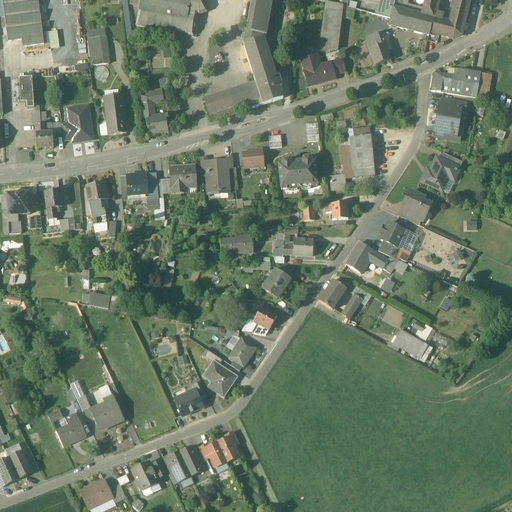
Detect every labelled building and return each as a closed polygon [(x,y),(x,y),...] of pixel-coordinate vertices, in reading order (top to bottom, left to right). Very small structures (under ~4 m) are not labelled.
[(37,0),(2,0),(9,42),(23,40),(43,37),(37,0)] [(131,0),(131,6),(139,8),(140,0),(191,0),(188,21),(196,23),(197,16),(200,16),(207,13),(201,0),(131,0)] [(191,0),(140,0),(139,8),(138,13),(188,22),(188,21),(191,0)] [(256,0),(257,0),(256,0),(251,0),(246,32),(245,32),(242,45),(244,46),(262,40),(263,36),(266,37),(272,0),(256,0)] [(349,0),(348,8),(355,10),(368,13),(376,16),(380,0),(349,0)] [(426,0),(422,15),(422,16),(434,19),(438,0),(426,0)] [(464,26),(470,0),(455,0),(456,0),(450,23),(464,26)] [(343,7),(326,3),(321,53),(337,52),(341,19),(343,7)] [(355,10),(348,8),(345,20),(353,22),(355,10)] [(422,15),(394,8),(392,19),(392,20),(390,27),(429,37),(430,33),(434,19),(422,16),(422,15)] [(188,22),(138,13),(135,27),(193,37),(196,23),(188,21),(188,22)] [(376,16),(368,13),(367,25),(367,39),(374,36),(383,35),(383,36),(388,35),(390,27),(392,20),(392,19),(376,16)] [(450,23),(434,19),(430,33),(454,39),(461,36),(464,26),(450,23)] [(45,44),(51,43),(51,48),(59,48),(58,31),(44,32),(45,44)] [(105,31),(88,34),(92,66),(109,64),(105,31)] [(383,35),(374,36),(367,39),(370,50),(375,67),(391,61),(383,36),(383,35)] [(43,37),(23,40),(24,48),(44,45),(43,37)] [(262,40),(244,46),(256,84),(263,106),(283,100),(279,87),(282,86),(279,76),(275,77),(264,40),(262,40)] [(317,56),(301,61),(309,88),(335,80),(334,76),(331,64),(320,67),(317,56)] [(342,60),(331,64),(334,76),(346,73),(342,60)] [(481,74),(459,70),(458,77),(435,74),(432,92),(442,93),(450,95),(477,99),(481,74)] [(32,78),(19,79),(21,104),(27,104),(27,110),(34,109),(32,78)] [(256,84),(205,100),(210,116),(252,103),(254,109),(263,106),(256,84)] [(161,86),(143,89),(144,94),(142,95),(143,100),(150,99),(151,104),(163,102),(163,99),(161,87),(161,86)] [(117,89),(92,92),(93,100),(104,99),(104,98),(118,96),(117,89)] [(118,96),(104,98),(104,99),(106,122),(124,120),(122,96),(118,96)] [(151,104),(150,99),(143,100),(146,120),(154,119),(151,104)] [(466,105),(443,100),(441,106),(462,110),(461,111),(465,111),(466,105)] [(441,106),(440,106),(437,119),(459,123),(461,111),(462,110),(441,106)] [(47,121),(46,112),(40,112),(40,107),(34,107),(35,121),(47,121)] [(69,116),(70,124),(72,142),(72,144),(93,141),(88,107),(75,109),(76,115),(69,116)] [(154,119),(146,120),(149,137),(168,134),(165,117),(154,119)] [(459,123),(437,119),(435,133),(437,133),(457,137),(457,135),(459,123)] [(124,120),(106,122),(108,136),(126,134),(124,120)] [(63,143),(72,142),(70,124),(61,125),(63,143)] [(318,124),(305,125),(307,144),(320,142),(318,124)] [(46,125),(35,125),(36,135),(46,134),(46,125)] [(349,138),(371,135),(370,127),(348,130),(349,138)] [(457,137),(437,133),(436,139),(459,143),(461,136),(457,135),(457,137)] [(46,134),(36,135),(37,150),(54,149),(53,142),(56,141),(56,135),(53,135),(53,134),(46,134)] [(281,136),(269,137),(270,149),(282,148),(281,136)] [(370,136),(349,139),(350,143),(353,171),(363,170),(374,168),(370,136)] [(350,143),(340,144),(344,176),(345,180),(364,178),(363,170),(353,171),(350,143)] [(253,153),(242,154),(244,170),(264,168),(262,150),(253,151),(253,153)] [(462,164),(442,155),(440,161),(459,170),(462,164)] [(232,157),(225,158),(226,163),(227,170),(228,170),(234,169),(232,157)] [(310,159),(303,159),(302,162),(291,163),(289,161),(283,161),(282,164),(279,164),(281,190),(317,187),(314,161),(311,161),(310,159)] [(207,160),(200,160),(202,178),(208,177),(207,164),(208,164),(207,160)] [(440,161),(437,160),(429,177),(425,176),(422,184),(441,193),(447,178),(454,181),(459,170),(440,161)] [(208,164),(207,164),(208,177),(209,195),(221,194),(222,190),(229,189),(228,170),(227,170),(226,163),(208,164)] [(195,167),(170,169),(171,180),(172,194),(172,195),(189,194),(189,189),(196,188),(195,167)] [(374,168),(363,170),(364,178),(375,177),(374,168)] [(136,176),(127,177),(128,188),(128,197),(129,197),(148,196),(148,200),(158,199),(156,175),(146,175),(146,177),(136,177),(136,176)] [(344,176),(330,177),(332,192),(346,191),(345,180),(344,176)] [(171,180),(162,181),(163,194),(172,194),(171,180)] [(105,184),(86,187),(90,204),(98,202),(109,200),(107,192),(106,192),(105,184)] [(128,188),(121,188),(122,202),(130,202),(129,197),(128,197),(128,188)] [(60,191),(45,193),(47,210),(56,209),(62,208),(60,191)] [(425,199),(411,193),(404,208),(402,209),(401,211),(412,216),(411,217),(421,221),(421,222),(426,212),(428,213),(431,206),(423,202),(425,199)] [(29,195),(7,196),(7,202),(4,203),(4,210),(7,210),(8,217),(16,217),(30,216),(29,195)] [(90,204),(94,226),(107,223),(105,210),(100,211),(98,202),(90,204)] [(347,204),(326,206),(327,215),(332,214),(333,221),(348,220),(347,204)] [(313,208),(303,209),(304,223),(314,222),(313,208)] [(56,209),(47,210),(49,221),(57,220),(56,209)] [(412,216),(401,211),(398,217),(418,226),(421,221),(411,217),(412,216)] [(16,217),(8,217),(9,236),(21,235),(20,223),(16,223),(16,217)] [(68,220),(60,221),(61,233),(69,232),(68,220)] [(468,231),(477,231),(477,221),(468,221),(468,231)] [(109,222),(108,237),(115,238),(116,223),(109,222)] [(407,233),(389,225),(387,230),(384,228),(381,235),(384,236),(381,241),(383,242),(394,247),(396,240),(398,240),(400,241),(403,242),(407,233)] [(285,235),(278,235),(278,243),(288,244),(289,236),(285,236),(285,235)] [(252,238),(232,239),(232,241),(220,242),(221,256),(253,254),(252,238)] [(288,246),(288,244),(278,243),(274,243),(273,259),(283,260),(284,256),(296,257),(296,258),(312,258),(313,242),(297,241),(297,242),(294,242),(294,246),(288,246)] [(394,247),(383,242),(378,253),(390,258),(395,260),(400,249),(394,247)] [(374,253),(360,244),(347,266),(361,274),(369,262),(374,253)] [(388,262),(374,253),(369,262),(384,270),(386,266),(388,262)] [(398,262),(390,258),(388,262),(386,266),(389,268),(393,270),(398,262)] [(271,272),(271,264),(244,263),(244,271),(271,272)] [(172,287),(174,270),(166,269),(165,286),(172,287)] [(291,281),(276,271),(267,284),(262,291),(277,301),(291,281)] [(347,290),(333,281),(320,303),(333,310),(347,290)] [(263,282),(259,288),(262,291),(267,284),(263,282)] [(394,285),(390,282),(383,292),(388,295),(394,285)] [(430,294),(425,291),(421,297),(427,300),(430,294)] [(90,303),(90,308),(109,309),(110,296),(84,294),(83,302),(90,303)] [(355,295),(341,316),(349,321),(363,300),(355,295)] [(388,308),(384,321),(400,326),(404,313),(388,308)] [(277,317),(261,309),(258,315),(254,322),(258,325),(269,331),(277,317)] [(258,315),(252,311),(252,312),(251,314),(248,319),(254,322),(258,315)] [(408,335),(424,344),(431,330),(425,326),(424,327),(415,323),(408,335)] [(269,331),(258,325),(252,335),(265,337),(269,331)] [(239,332),(227,330),(226,337),(233,339),(238,339),(239,332)] [(408,335),(401,331),(393,345),(420,360),(428,346),(424,344),(408,335)] [(238,339),(233,339),(227,348),(233,352),(241,341),(238,339)] [(256,350),(242,340),(233,352),(229,359),(244,369),(256,350)] [(222,362),(208,352),(203,358),(213,365),(214,364),(219,367),(222,362)] [(219,367),(214,364),(213,365),(207,374),(215,380),(210,387),(211,391),(223,399),(237,379),(219,367)] [(201,383),(192,387),(194,391),(195,391),(199,400),(207,397),(201,383)] [(119,397),(114,385),(108,387),(113,398),(113,400),(114,399),(119,397)] [(194,391),(187,395),(175,401),(183,419),(203,409),(199,400),(195,391),(194,391)] [(90,410),(85,398),(77,402),(83,413),(90,410)] [(113,398),(104,402),(106,406),(91,413),(100,432),(124,421),(114,399),(113,400),(113,398)] [(59,411),(48,416),(52,423),(63,418),(59,411)] [(76,414),(65,419),(68,427),(79,421),(76,414)] [(68,427),(56,432),(64,449),(87,438),(79,421),(68,427)] [(239,445),(233,433),(228,436),(234,448),(239,445)] [(226,440),(217,444),(227,464),(239,458),(238,457),(239,456),(237,451),(235,452),(234,448),(228,436),(225,437),(226,440)] [(217,444),(209,448),(208,446),(205,447),(210,459),(212,463),(211,463),(214,469),(215,468),(215,469),(227,464),(217,444)] [(199,450),(197,446),(192,448),(200,464),(205,462),(199,450)] [(210,459),(205,447),(199,450),(205,462),(210,459)] [(200,464),(192,448),(180,454),(191,477),(203,472),(200,464)] [(23,453),(9,459),(19,480),(32,474),(24,457),(23,453)] [(39,470),(31,454),(24,457),(32,473),(39,470)] [(180,454),(168,459),(179,483),(191,477),(180,454)] [(9,459),(0,463),(0,477),(4,486),(5,487),(19,480),(9,459)] [(179,483),(168,459),(163,462),(169,474),(174,485),(179,483)] [(163,461),(150,468),(156,480),(169,474),(163,462),(163,461)] [(149,464),(132,472),(142,492),(150,488),(158,484),(156,480),(150,468),(149,464)] [(121,486),(130,482),(126,476),(118,479),(121,486)] [(104,482),(80,493),(89,511),(113,499),(109,491),(104,482)] [(120,486),(109,491),(113,499),(115,504),(126,499),(120,486)] [(150,488),(142,492),(144,497),(147,498),(153,495),(150,488)] [(141,511),(144,503),(136,500),(133,508),(141,511)]
